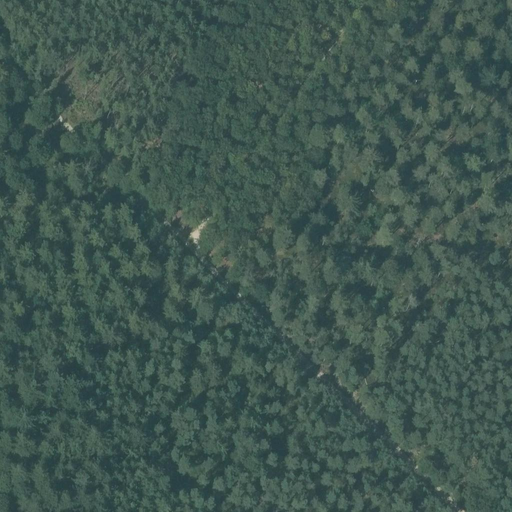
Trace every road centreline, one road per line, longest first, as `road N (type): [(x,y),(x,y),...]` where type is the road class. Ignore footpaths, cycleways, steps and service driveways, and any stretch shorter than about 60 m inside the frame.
road 1 (track): [(186,243),(460,511)]
road 2 (track): [(363,0),(186,243)]
road 3 (track): [(0,61),(186,243)]
